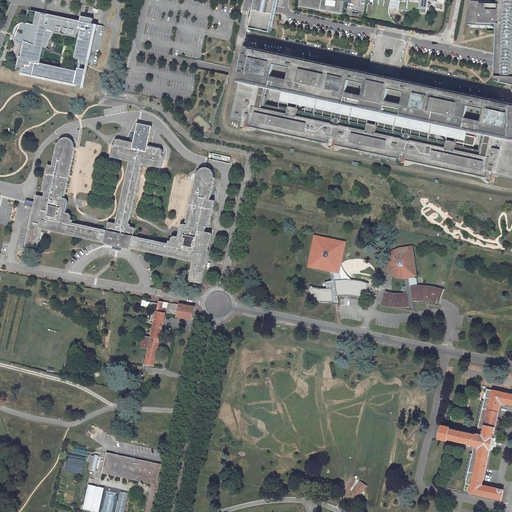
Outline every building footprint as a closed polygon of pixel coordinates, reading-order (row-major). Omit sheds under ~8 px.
[(257,0),(257,5),(252,31),(272,35),(277,9),(278,0),(257,0)] [(299,0),(299,7),(343,14),(345,2),(349,3),(349,0),(299,0)] [(373,0),(373,5),(368,4),(367,9),(426,19),(429,0),(431,0),(431,2),(432,2),(433,2),(433,4),(432,7),(436,8),(435,10),(442,11),(444,0),(373,0)] [(471,26),(478,26),(494,27),(494,26),(495,21),(498,21),(500,21),(499,44),(498,58),(498,77),(498,82),(511,84),(511,0),(500,0),(501,2),(501,9),(495,8),(495,3),(471,2),(471,26)] [(77,86),(77,87),(83,88),(88,71),(82,70),(83,62),(90,64),(97,65),(104,26),(93,24),(92,26),(90,25),(91,18),(81,16),(81,19),(80,21),(48,15),(48,17),(45,16),(45,14),(38,13),(36,24),(27,23),(25,22),(24,22),(23,23),(21,23),(20,24),(19,24),(18,25),(17,26),(16,27),(16,28),(15,30),(15,31),(15,32),(15,34),(13,36),(17,37),(16,39),(17,40),(18,41),(19,41),(20,41),(20,42),(21,42),(22,42),(23,43),(24,43),(25,43),(26,43),(28,43),(31,44),(25,56),(21,55),(19,55),(17,67),(16,68),(22,69),(21,75),(26,76),(26,75),(77,86)] [(24,43),(21,55),(25,56),(31,44),(28,43),(26,43),(25,43),(24,43)] [(248,56),(370,81),(371,75),(287,58),(248,50),(235,113),(236,113),(248,56)] [(407,154),(491,172),(491,173),(490,178),(490,180),(490,181),(492,181),(493,181),(494,180),(495,174),(495,173),(497,173),(497,175),(511,177),(511,107),(440,93),(439,95),(395,86),(396,80),(397,78),(398,70),(386,68),(373,65),(372,72),(371,75),(370,81),(248,56),(236,113),(235,113),(233,121),(242,123),(243,121),(245,122),(244,123),(243,128),(244,130),(245,130),(247,129),(248,124),(249,122),(332,139),(332,141),(331,146),(332,148),(333,148),(334,148),(335,147),(336,142),(337,140),(366,146),(365,152),(364,156),(371,158),(372,152),(374,152),(373,158),(380,159),(381,153),(383,154),(382,160),(389,161),(390,155),(392,156),(391,162),(397,163),(399,157),(402,158),(401,161),(402,162),(403,163),(405,163),(406,162),(407,156),(407,154)] [(511,103),(396,80),(395,86),(439,95),(440,93),(511,107),(511,103)] [(332,141),(332,139),(249,122),(248,124),(250,124),(249,128),(329,144),(330,141),(332,141)] [(109,222),(107,230),(106,230),(104,230),(97,228),(79,224),(73,223),(73,220),(71,220),(72,217),(71,216),(71,215),(70,214),(69,213),(66,212),(68,205),(68,202),(68,201),(68,200),(67,199),(66,198),(63,198),(63,196),(65,196),(69,177),(69,176),(75,151),(75,148),(74,147),(75,146),(75,145),(74,143),(73,141),(73,140),(71,139),(69,138),(67,138),(65,138),(64,138),(62,139),(61,140),(60,141),(59,142),(58,144),(57,144),(53,166),(48,165),(42,192),(45,192),(44,197),(37,195),(33,212),(32,212),(29,229),(26,245),(38,248),(39,245),(40,240),(42,232),(42,229),(48,230),(50,231),(104,243),(104,244),(105,244),(130,249),(131,249),(131,248),(193,262),(192,271),(191,273),(189,281),(191,281),(202,283),(205,269),(205,267),(206,267),(210,250),(209,250),(213,233),(205,232),(206,227),(209,227),(212,213),(212,211),(214,201),(210,200),(211,197),(214,181),(215,179),(215,178),(214,178),(214,177),(214,175),(214,174),(213,172),(212,171),(211,169),(209,168),(207,168),(205,168),(203,168),(202,169),(200,170),(199,171),(199,173),(198,174),(197,174),(194,185),(187,221),(186,223),(188,223),(188,225),(185,224),(183,224),(182,225),(181,226),(181,227),(180,228),(180,230),(179,237),(176,236),(175,236),(173,237),(172,238),(172,239),(171,241),(169,241),(168,244),(164,243),(134,236),(136,228),(131,227),(131,224),(129,224),(139,177),(139,175),(142,164),(153,166),(161,168),(163,156),(163,152),(163,151),(163,150),(162,149),(161,148),(149,145),(152,127),(138,123),(134,142),(119,139),(118,139),(117,139),(116,140),(115,141),(114,145),(113,145),(111,157),(130,162),(116,224),(109,222)] [(366,146),(337,140),(336,142),(338,142),(337,146),(365,152),(366,146)] [(491,172),(407,154),(407,156),(409,157),(408,161),(484,176),(484,172),(491,173),(491,172)] [(315,236),(309,266),(331,271),(334,271),(339,272),(341,264),(345,242),(315,236)] [(387,262),(387,264),(388,267),(389,269),(390,271),(391,273),(393,274),(394,275),(396,277),(398,277),(400,278),(402,278),(406,278),(410,277),(417,276),(413,247),(413,246),(401,247),(397,248),(395,249),(394,250),(392,251),(390,253),(389,255),(388,257),(388,259),(387,260),(387,262)] [(334,299),(338,299),(337,296),(344,295),(351,295),(355,296),(362,298),(365,289),(367,290),(369,283),(361,281),(356,280),(353,280),(350,279),(342,280),(337,280),(335,280),(334,271),(331,271),(332,281),(329,281),(326,282),(327,289),(325,289),(320,288),(316,288),(310,286),(309,292),(311,292),(308,300),(311,300),(317,301),(320,302),(324,302),(330,302),(334,301),(334,299)] [(413,306),(412,302),(419,301),(423,301),(428,302),(432,303),(436,303),(439,297),(441,298),(444,289),(436,287),(431,286),(426,285),(421,285),(415,285),(411,286),(410,277),(406,278),(408,287),(405,287),(406,292),(401,292),(395,292),(392,292),(390,292),(386,291),(384,299),(383,299),(381,305),(382,305),(383,306),(386,306),(392,307),(397,308),(400,308),(405,308),(409,307),(409,306),(413,306)] [(162,331),(165,314),(161,313),(164,302),(159,301),(159,303),(151,338),(149,348),(146,365),(152,366),(159,331),(162,331)] [(195,307),(180,304),(178,317),(193,319),(195,307)] [(144,336),(142,347),(149,348),(151,338),(144,336)] [(479,423),(495,426),(497,421),(501,403),(511,405),(511,392),(500,389),(499,392),(487,389),(479,423)] [(493,438),(495,426),(479,423),(477,435),(450,429),(450,428),(442,426),(439,439),(447,441),(448,439),(464,443),(475,445),(473,451),(472,456),(488,459),(490,450),(491,450),(494,438),(493,438)] [(103,473),(150,483),(151,481),(160,483),(164,465),(107,453),(103,473)] [(91,455),(89,469),(95,470),(97,455),(91,455)] [(487,466),(488,459),(472,456),(466,484),(471,485),(470,492),(502,500),(504,490),(482,485),(487,466)] [(356,481),(348,492),(355,496),(362,486),(356,481)] [(100,511),(104,486),(87,484),(84,510),(100,511)] [(106,490),(102,511),(112,511),(116,492),(106,490)] [(124,511),(127,492),(119,491),(116,511),(124,511)]
